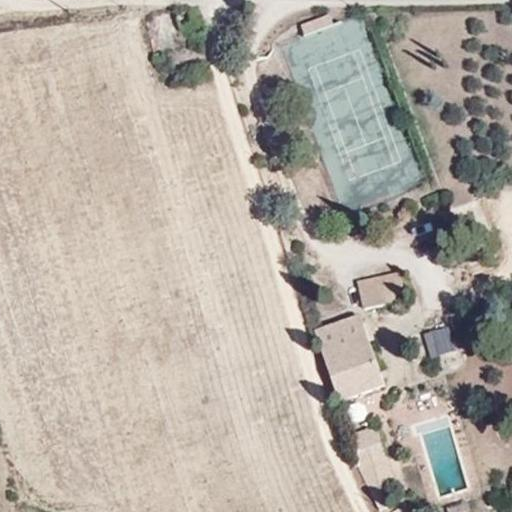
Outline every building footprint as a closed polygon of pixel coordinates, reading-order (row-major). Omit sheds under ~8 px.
[(338,24),(335,14),(303,23),(305,34),(338,24)] [(191,30),(185,16),(169,23),(175,37),(191,30)] [(393,291),(400,287),(392,269),(351,284),(360,311),(395,298),(393,291)] [(377,388),(354,318),(308,333),(330,401),(377,388)] [(429,357),(454,353),(449,326),(424,330),(429,357)] [(382,459),(373,426),(340,431),(347,452),(375,507),(387,502),(371,463),(382,459)]
